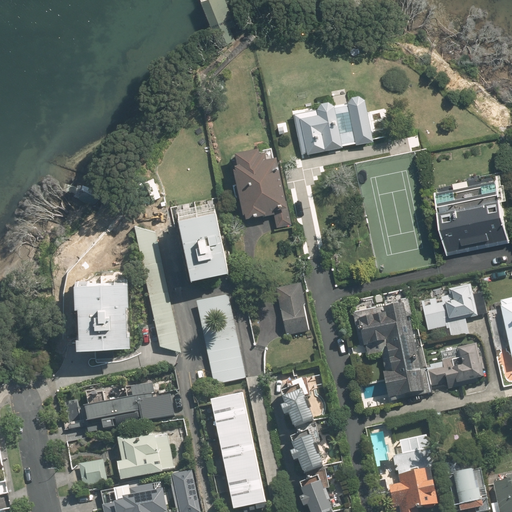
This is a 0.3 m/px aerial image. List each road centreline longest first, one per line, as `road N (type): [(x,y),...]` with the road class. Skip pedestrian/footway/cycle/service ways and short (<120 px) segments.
road 1 (residential): [(440,270),(320,296),(364,511)]
road 2 (unknown): [(347,428),(511,387)]
road 3 (unknown): [(297,177),(320,296)]
